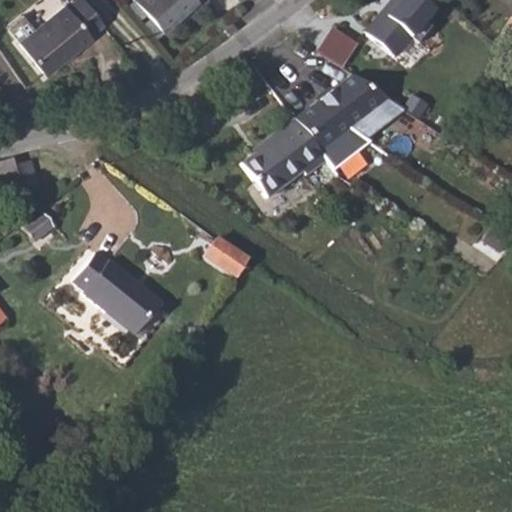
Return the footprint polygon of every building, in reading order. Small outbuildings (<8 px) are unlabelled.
[(58,0),(26,28),(53,60),(99,23),(96,19),(110,7),(104,0),(58,0)] [(130,0),(158,34),(172,22),(168,9),(165,0),(130,0)] [(172,22),(200,0),(165,0),(168,9),(172,22)] [(424,0),(390,0),(367,32),(401,58),(437,10),(424,0)] [(317,52),(342,66),(357,43),(333,28),(317,52)] [(346,74),(286,120),(329,172),(365,141),(399,109),(346,74)] [(233,169),(259,200),(295,172),(299,177),(320,162),(286,120),(258,143),(261,147),(233,169)] [(0,191),(22,187),(29,212),(43,202),(38,190),(32,155),(20,157),(16,151),(0,154),(0,191)] [(21,229),(35,241),(49,227),(36,215),(21,229)] [(201,256),(234,278),(246,260),(212,237),(201,256)] [(99,306),(124,272),(106,257),(103,259),(92,249),(69,278),(80,287),(79,290),(99,306)] [(99,306),(132,333),(158,300),(124,272),(99,306)] [(112,328),(97,341),(115,362),(130,350),(112,328)]
